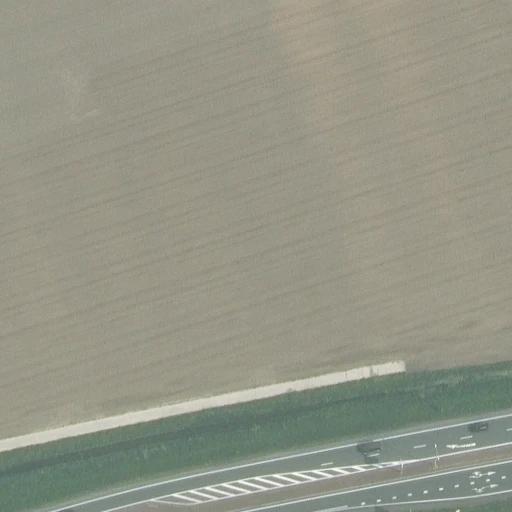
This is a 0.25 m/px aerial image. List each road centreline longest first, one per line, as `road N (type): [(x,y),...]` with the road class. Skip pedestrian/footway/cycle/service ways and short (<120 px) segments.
road 1 (trunk): [(511,427),(199,482),(81,511)]
road 2 (unclassified): [(0,447),(405,366)]
road 3 (trunk): [(285,511),(511,476)]
